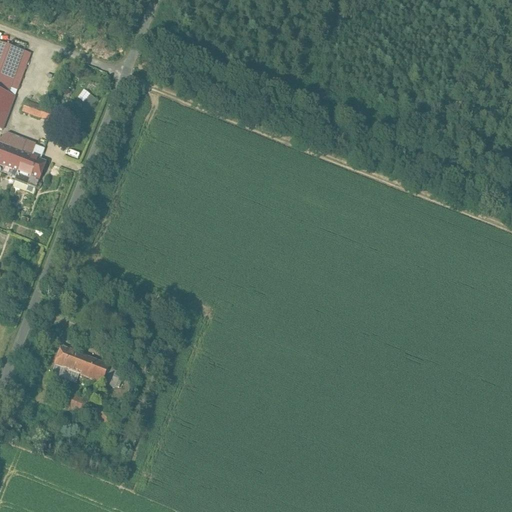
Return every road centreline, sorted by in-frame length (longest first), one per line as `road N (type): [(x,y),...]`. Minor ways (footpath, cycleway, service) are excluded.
road 1 (track): [(0,27),(511,227)]
road 2 (unclassified): [(0,390),(153,0)]
